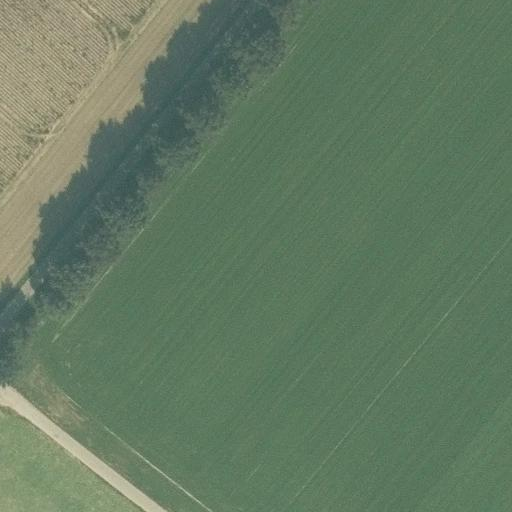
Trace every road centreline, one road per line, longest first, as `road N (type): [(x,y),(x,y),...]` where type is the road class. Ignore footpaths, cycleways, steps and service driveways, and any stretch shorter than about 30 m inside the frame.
road 1 (track): [(0,319),(257,0)]
road 2 (track): [(155,511),(0,390)]
